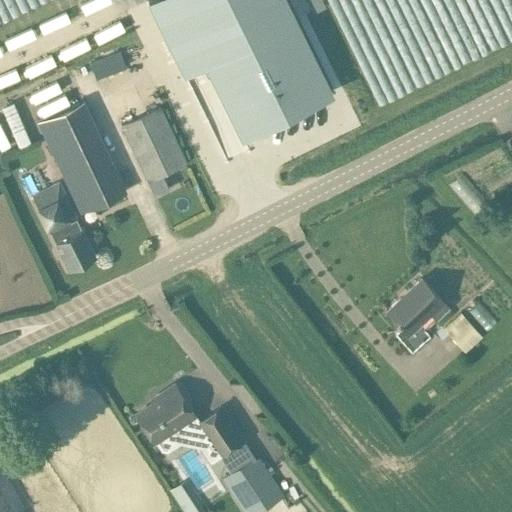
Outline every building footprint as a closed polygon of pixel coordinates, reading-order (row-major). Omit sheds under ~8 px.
[(193,81),(214,70),(249,142),(339,98),(291,0),(175,0),(158,9),(193,81)] [(90,62),(96,77),(126,65),(120,50),(90,62)] [(16,146),(29,142),(16,100),(3,103),(16,146)] [(160,106),(120,125),(154,195),(169,189),(163,174),(186,163),(160,106)] [(81,107),(40,128),(48,143),(49,143),(56,159),(55,159),(80,213),(127,191),(101,137),(98,138),(88,120),(81,107)] [(58,184),(33,197),(50,232),(76,219),(58,184)] [(81,230),(76,219),(50,232),(55,243),(68,269),(95,256),(82,230),(81,230)] [(0,287),(20,278),(0,231),(0,287)] [(421,278),(386,310),(407,333),(430,311),(435,317),(447,306),(421,278)] [(460,313),(443,329),(464,351),(481,336),(460,313)] [(208,438),(197,420),(193,414),(174,385),(158,395),(160,398),(136,413),(154,440),(156,439),(161,447),(167,448),(178,441),(197,445),(199,444),(208,438)] [(210,441),(220,456),(244,440),(220,404),(197,420),(210,441)] [(256,458),(244,440),(220,456),(232,474),(224,479),(246,511),(255,511),(282,494),(258,457),(256,458)] [(0,511),(9,511),(21,506),(1,469),(0,469),(0,511)]
